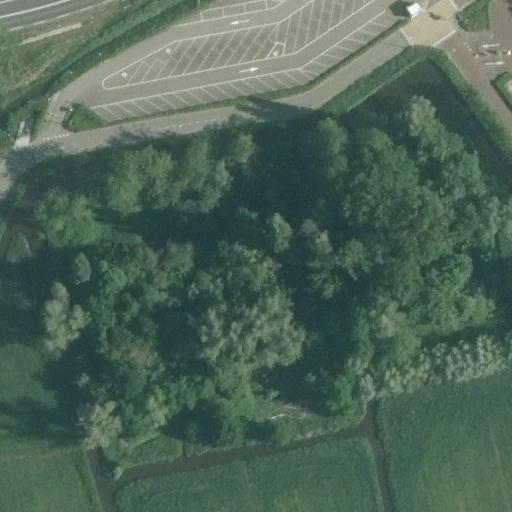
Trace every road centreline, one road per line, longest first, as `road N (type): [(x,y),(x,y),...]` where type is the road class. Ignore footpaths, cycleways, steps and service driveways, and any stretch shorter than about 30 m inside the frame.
road 1 (unclassified): [(0,178),(29,153),(303,105),(434,18)]
road 2 (unclassified): [(434,18),(511,126)]
